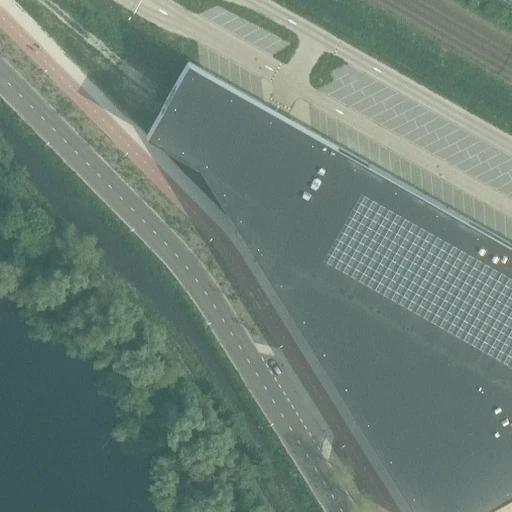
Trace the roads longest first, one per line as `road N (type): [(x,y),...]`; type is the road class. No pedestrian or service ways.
road 1 (unclassified): [(342,511),(183,264),(0,77)]
road 2 (unknown): [(141,0),(128,97),(174,182)]
